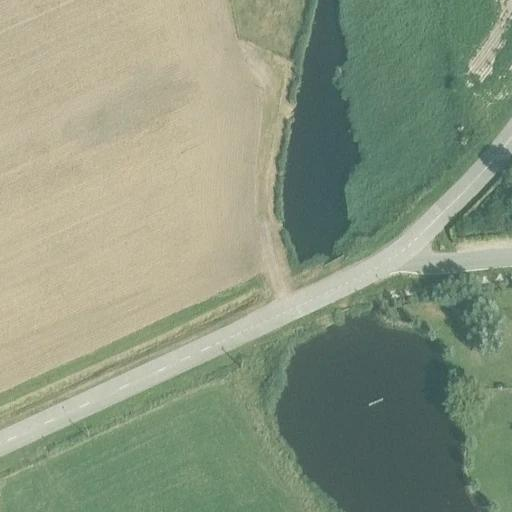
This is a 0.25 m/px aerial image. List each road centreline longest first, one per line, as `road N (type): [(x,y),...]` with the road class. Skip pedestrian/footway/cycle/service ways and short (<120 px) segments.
road 1 (tertiary): [(0,439),(388,257)]
road 2 (tertiary): [(388,257),(434,223),(511,136)]
road 3 (unclassified): [(388,257),(410,265),(511,257)]
